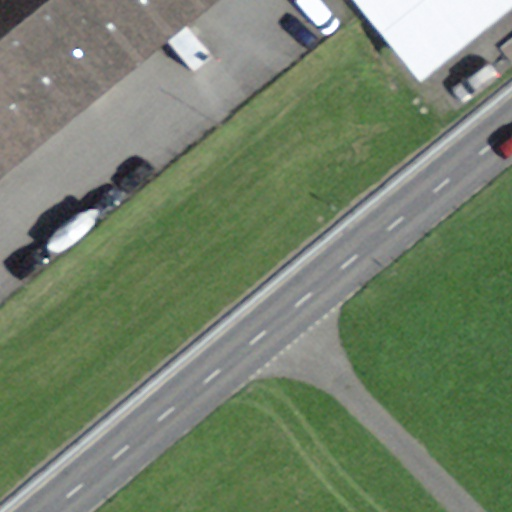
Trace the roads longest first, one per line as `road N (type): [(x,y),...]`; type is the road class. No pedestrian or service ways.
road 1 (tertiary): [(511,122),(34,511)]
road 2 (track): [(464,511),(272,311)]
